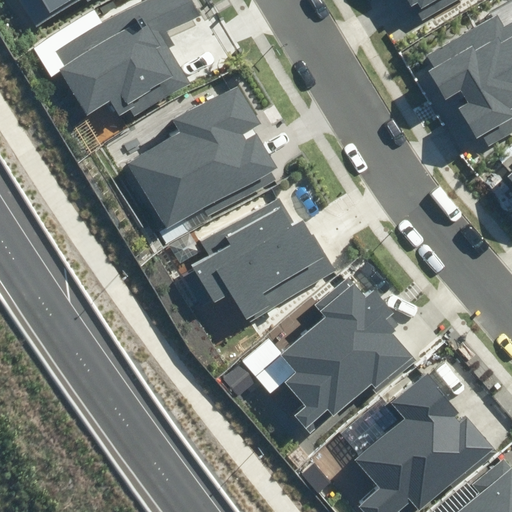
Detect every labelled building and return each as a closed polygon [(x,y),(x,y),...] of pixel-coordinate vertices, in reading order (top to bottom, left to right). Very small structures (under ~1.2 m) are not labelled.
[(23,0),(37,21),(71,0),(23,0)] [(194,0),(137,0),(60,47),(66,58),(58,63),(89,112),(96,107),(109,129),(195,77),(166,30),(200,9),(194,0)] [(432,57),(424,62),(441,90),(448,86),(481,141),(511,122),(511,10),(498,18),(492,8),(426,46),(432,57)] [(181,128),(129,159),(168,223),(274,159),(250,119),(257,115),(235,79),(173,116),(181,128)] [(209,249),(189,261),(212,299),(228,289),(245,317),(334,263),(299,207),(288,214),(276,194),(203,239),(209,249)] [(291,405),(304,420),(326,402),(330,407),(369,374),(375,381),(412,350),(380,313),(390,305),(370,281),(360,289),(346,272),(312,299),(321,310),(280,344),(295,362),(280,374),(300,397),(291,405)] [(385,511),(409,491),(418,501),(489,438),(423,363),(387,395),(400,411),(353,452),(376,478),(356,496),(369,511),(385,511)] [(443,511),(511,511),(511,462),(507,457),(443,511)]
